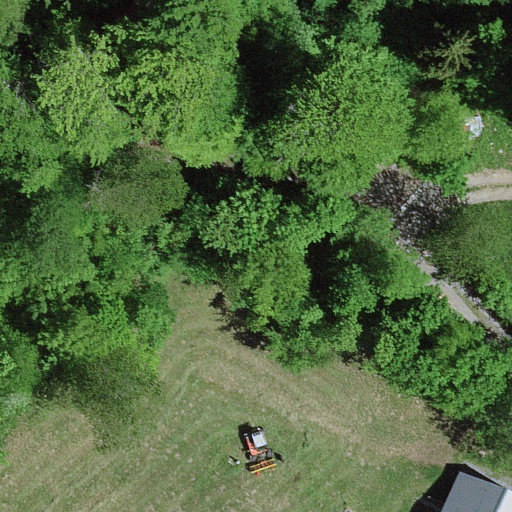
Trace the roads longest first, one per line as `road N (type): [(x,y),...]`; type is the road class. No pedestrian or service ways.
road 1 (track): [(511,359),(436,258),(402,190)]
road 2 (track): [(402,190),(408,0)]
road 3 (track): [(0,37),(144,0)]
